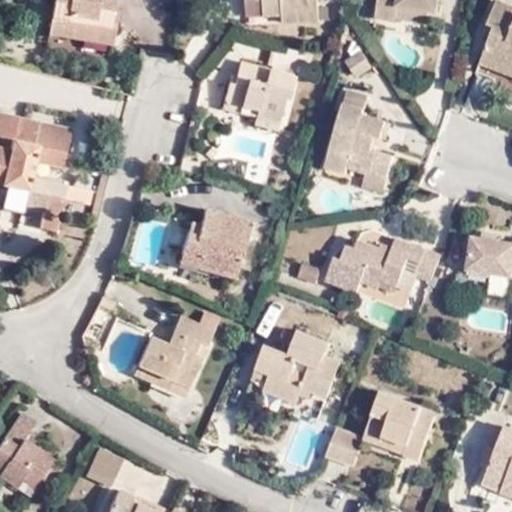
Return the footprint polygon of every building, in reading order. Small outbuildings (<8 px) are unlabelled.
[(71,0),(71,3),(54,1),(49,34),(112,42),(116,21),(112,20),(114,0),(71,0)] [(267,3),(267,24),(284,23),(284,31),(322,28),(321,3),(336,1),(336,0),(258,0),(258,3),(267,3)] [(377,0),(374,16),(394,19),(397,5),(429,11),(436,12),(438,0),(377,0)] [(479,61),(499,70),(511,75),(511,8),(495,2),(485,27),(491,30),(479,61)] [(248,25),(267,24),(267,3),(258,3),(248,3),(248,25)] [(397,5),(394,19),(425,27),(429,11),(397,5)] [(354,73),(370,63),(358,43),(342,54),(354,73)] [(302,61),(275,54),(268,75),(240,67),(232,91),(227,89),(221,109),(238,113),(238,121),(278,133),(286,111),(289,112),(302,61)] [(493,82),(499,70),(479,61),(474,73),(493,82)] [(351,168),(373,173),(391,177),(396,156),(382,152),(371,149),(375,137),(384,139),(388,140),(392,125),(365,116),(369,97),(349,91),(329,169),(350,176),(351,168)] [(65,169),(72,129),(0,114),(0,202),(42,212),(39,228),(60,232),(65,197),(50,194),(52,180),(30,175),(33,162),(65,169)] [(483,136),(481,152),(511,156),(511,150),(511,123),(451,116),(448,142),(464,144),(465,134),(483,136)] [(382,152),(384,139),(375,137),(371,149),(382,152)] [(391,177),(373,173),(370,188),(387,192),(391,177)] [(97,223),(103,224),(115,177),(108,176),(97,223)] [(198,264),(196,271),(235,282),(252,229),(203,212),(199,229),(195,240),(187,236),(180,257),(198,264)] [(195,240),(199,229),(189,226),(187,236),(195,240)] [(511,238),(510,244),(494,241),(494,233),(480,230),(478,238),(469,236),(462,274),(486,277),(487,272),(506,278),(509,267),(511,266),(511,238)] [(425,281),(436,255),(396,237),(389,252),(357,239),(350,247),(346,245),(341,255),(335,254),(322,282),(354,292),(357,284),(374,291),(377,282),(394,289),(406,258),(418,263),(413,276),(425,281)] [(178,265),(196,271),(198,264),(180,257),(178,265)] [(406,258),(394,289),(407,294),(413,276),(418,263),(406,258)] [(299,281),(315,286),(320,272),(304,266),(299,281)] [(118,302),(107,297),(102,306),(114,311),(118,302)] [(152,336),(139,364),(190,389),(203,361),(195,359),(202,343),(209,346),(216,332),(183,315),(175,331),(184,335),(177,346),(169,343),(152,336)] [(273,369),(268,384),(297,396),(303,384),(313,388),(329,394),(346,359),(329,352),(334,339),(303,327),(295,348),(272,340),(262,365),(273,369)] [(175,331),(169,343),(177,346),(184,335),(175,331)] [(195,359),(203,361),(209,346),(202,343),(195,359)] [(190,389),(139,364),(135,374),(187,397),(190,389)] [(256,379),(268,384),(273,369),(262,365),(256,379)] [(303,384),(297,396),(305,400),(313,388),(303,384)] [(386,385),(369,424),(386,431),(386,428),(412,438),(407,449),(420,455),(441,408),(386,385)] [(17,455),(8,468),(25,479),(33,470),(45,478),(63,452),(35,432),(46,416),(30,404),(3,443),(17,455)] [(366,431),(341,420),(329,447),(357,459),(370,432),(366,431)] [(511,424),(503,420),(481,471),(497,479),(497,486),(511,492),(511,424)] [(369,424),(366,431),(370,432),(407,449),(412,438),(386,428),(386,431),(369,424)] [(0,447),(0,461),(8,468),(17,455),(3,443),(0,447)] [(121,459),(97,444),(79,473),(103,488),(121,459)] [(33,470),(25,479),(38,488),(45,478),(33,470)] [(173,511),(174,511),(136,493),(138,487),(124,481),(108,511),(173,511)] [(194,511),(195,508),(178,500),(174,511),(173,511),(215,511),(210,509),(208,511),(194,511)]
